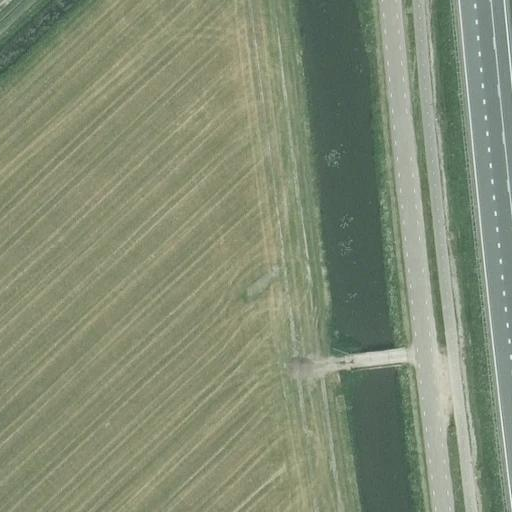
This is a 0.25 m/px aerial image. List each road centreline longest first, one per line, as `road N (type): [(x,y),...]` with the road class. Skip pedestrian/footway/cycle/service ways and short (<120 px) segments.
road 1 (tertiary): [(443,511),(391,0)]
road 2 (motorway): [(486,0),(511,279)]
